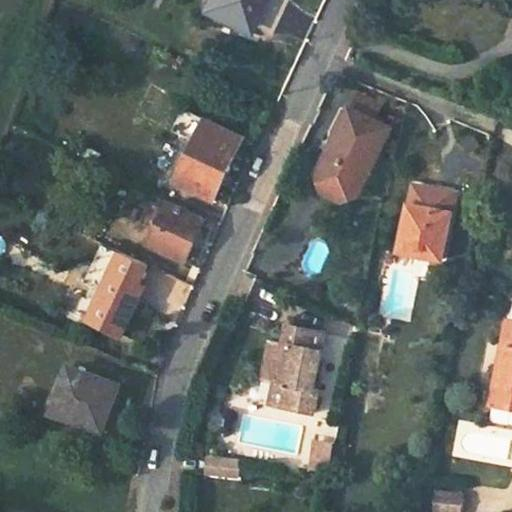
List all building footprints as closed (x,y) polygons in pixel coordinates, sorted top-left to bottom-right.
[(203,0),(199,9),(243,31),(258,0),(203,0)] [(384,105),(358,92),(350,108),(376,121),(384,105)] [(341,104),(328,133),(336,137),(350,108),(341,104)] [(336,137),(328,154),(349,164),(369,174),(391,129),(376,121),(350,108),(336,137)] [(206,121),(184,110),(174,131),(197,142),(206,121)] [(197,142),(177,182),(214,199),(233,160),(243,138),(206,121),(197,142)] [(349,164),(328,154),(318,174),(327,192),(334,196),(344,200),(339,184),(349,164)] [(369,174),(349,164),(339,184),(344,200),(359,194),(369,174)] [(413,186),(400,251),(443,259),(456,193),(413,186)] [(167,207),(153,201),(145,219),(158,226),(167,207)] [(158,226),(150,243),(186,261),(205,220),(169,203),(167,207),(158,226)] [(112,271),(89,318),(123,335),(145,287),(112,271)] [(494,384),(490,406),(511,410),(511,320),(507,320),(502,344),(508,346),(500,387),(494,384)] [(276,382),(272,404),(316,412),(320,391),(315,390),(326,334),(286,327),(283,345),(290,346),(283,383),(276,382)] [(502,344),(494,384),(500,387),(508,346),(502,344)] [(283,345),(276,382),(283,383),(290,346),(283,345)] [(70,367),(54,412),(104,430),(121,385),(70,367)] [(313,440),(311,468),(330,469),(333,443),(313,440)] [(231,458),(201,455),(199,471),(230,475),(231,458)] [(458,511),(461,495),(436,491),(433,511),(438,511),(458,511)]
